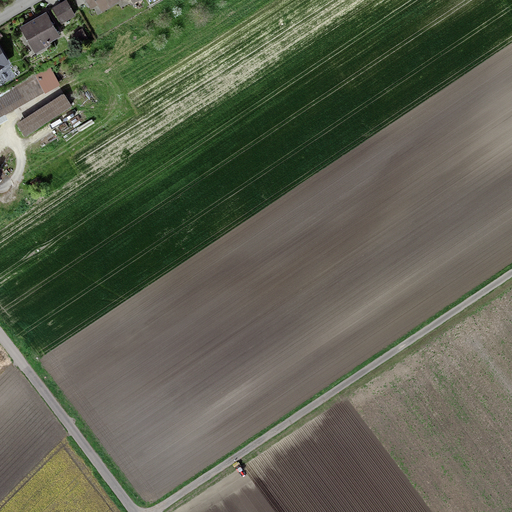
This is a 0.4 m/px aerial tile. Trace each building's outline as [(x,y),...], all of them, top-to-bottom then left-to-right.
[(88,0),(91,5),(98,2),(102,8),(115,0),(88,0)] [(54,8),(61,21),(74,14),(66,1),(54,8)] [(58,35),(45,13),(22,27),(34,49),(58,35)] [(82,29),(73,34),(78,42),(87,37),(82,29)] [(0,115),(57,83),(48,67),(0,94),(0,115)] [(71,105),(65,96),(19,126),(25,135),(71,105)]
